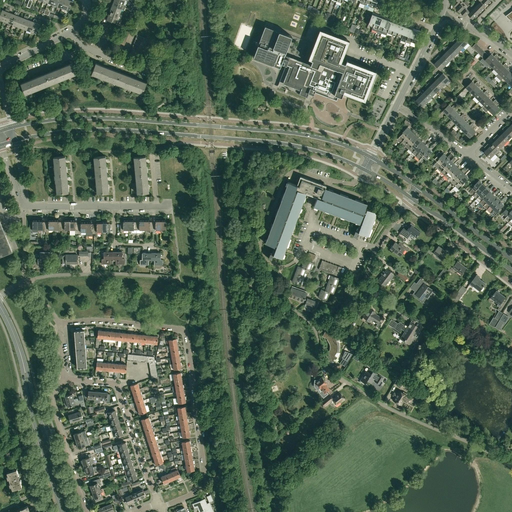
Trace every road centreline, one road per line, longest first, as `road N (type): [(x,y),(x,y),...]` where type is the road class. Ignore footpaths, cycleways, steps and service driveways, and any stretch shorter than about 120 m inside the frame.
road 1 (primary): [(371,158),(336,141),(236,127),(77,118),(11,127)]
road 2 (primary): [(14,141),(82,130),(236,139),(312,149),(365,169)]
road 3 (residential): [(161,506),(204,481),(185,331),(93,319),(58,323)]
road 4 (residential): [(511,468),(327,369),(308,320),(254,285)]
road 5 (tertiary): [(68,511),(20,352)]
road 6 (tertiary): [(20,352),(61,511)]
road 7 (residential): [(26,280),(178,274)]
road 8 (residential): [(87,511),(51,397),(63,378)]
road 9 (residential): [(407,203),(511,283)]
road 10 (primary): [(410,196),(511,272)]
road 11 (residential): [(247,159),(254,285)]
road 12 (residential): [(158,501),(117,385)]
